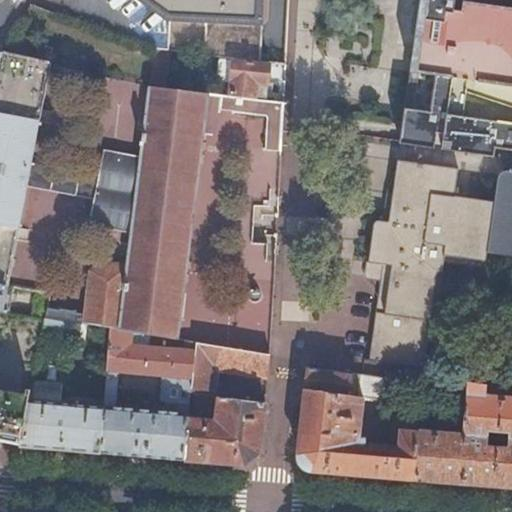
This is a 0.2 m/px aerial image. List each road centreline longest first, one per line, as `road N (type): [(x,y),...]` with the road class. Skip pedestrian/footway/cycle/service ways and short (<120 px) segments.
road 1 (residential): [(267,504),(310,0)]
road 2 (tertiary): [(0,483),(267,504)]
